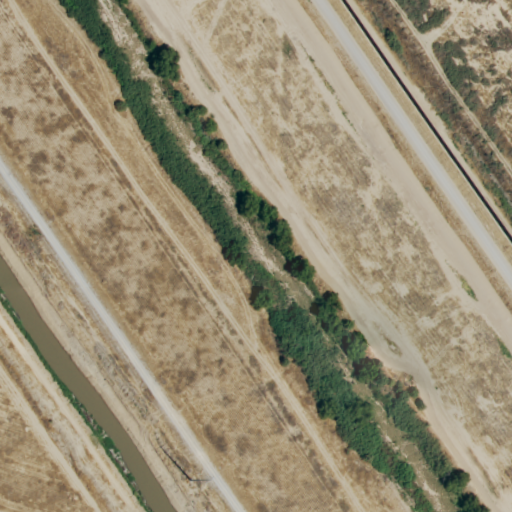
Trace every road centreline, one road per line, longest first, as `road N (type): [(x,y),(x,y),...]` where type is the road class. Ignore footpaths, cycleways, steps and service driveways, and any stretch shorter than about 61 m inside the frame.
road 1 (track): [(235,511),(0,166)]
road 2 (track): [(0,333),(122,511)]
